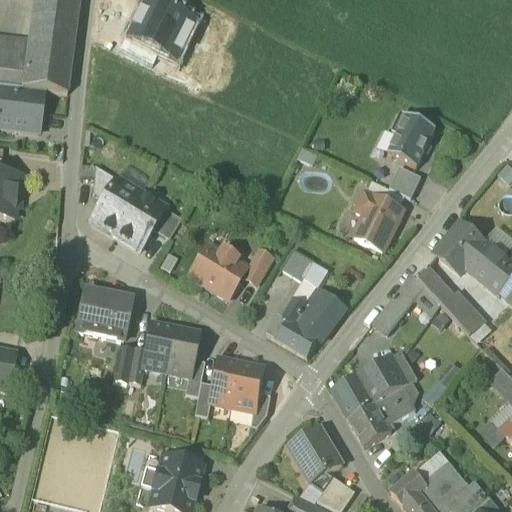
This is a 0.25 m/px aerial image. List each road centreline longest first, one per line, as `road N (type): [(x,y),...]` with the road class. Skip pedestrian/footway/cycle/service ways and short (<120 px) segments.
road 1 (residential): [(312,385),(511,131)]
road 2 (residential): [(312,385),(68,246)]
road 3 (residential): [(14,511),(68,246)]
road 4 (residential): [(68,246),(88,0)]
road 5 (residential): [(226,511),(243,476),(312,385)]
road 6 (residential): [(391,511),(312,385)]
